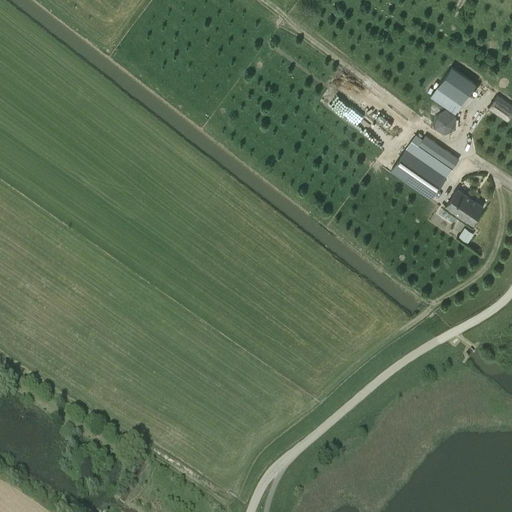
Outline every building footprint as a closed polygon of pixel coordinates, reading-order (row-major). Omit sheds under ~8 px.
[(459,103),(473,81),(448,65),(434,86),(459,103)] [(507,121),(511,113),(511,104),(497,94),(487,108),(507,121)] [(335,97),(328,108),(368,134),(375,124),(335,97)] [(434,115),(433,128),(444,135),(455,129),(456,117),(445,110),(434,115)] [(452,169),(459,158),(425,134),(417,146),(452,169)] [(446,177),(405,148),(390,171),(431,199),(446,177)] [(483,206),(457,189),(446,206),(471,223),(483,206)] [(464,226),(457,235),(467,242),(473,233),(464,226)]
